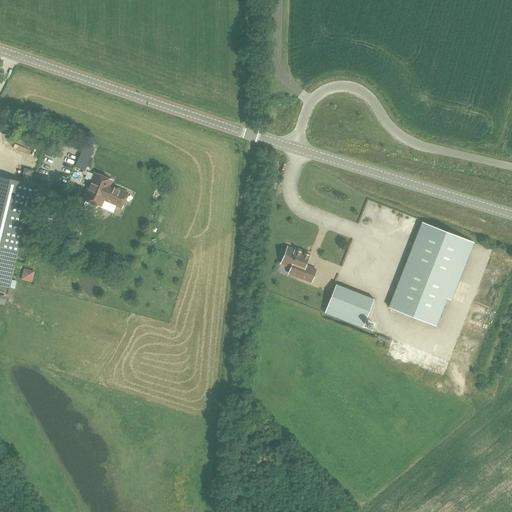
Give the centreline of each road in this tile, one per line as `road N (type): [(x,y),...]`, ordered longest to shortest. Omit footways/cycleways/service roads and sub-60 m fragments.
road 1 (unclassified): [(511,169),(408,141),(364,92),(342,85),(311,99),(292,147)]
road 2 (tertiary): [(249,133),(0,48)]
road 3 (tertiary): [(292,147),(511,213)]
